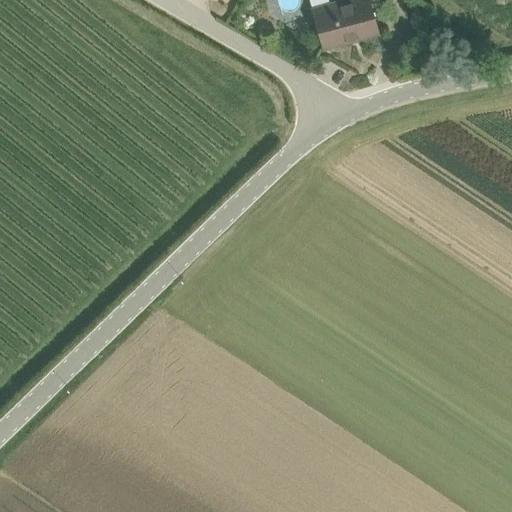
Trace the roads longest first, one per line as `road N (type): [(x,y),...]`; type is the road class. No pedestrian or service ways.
road 1 (tertiary): [(0,433),(286,153),(357,108)]
road 2 (unclassified): [(357,108),(165,0)]
road 3 (tertiary): [(357,108),(511,71)]
